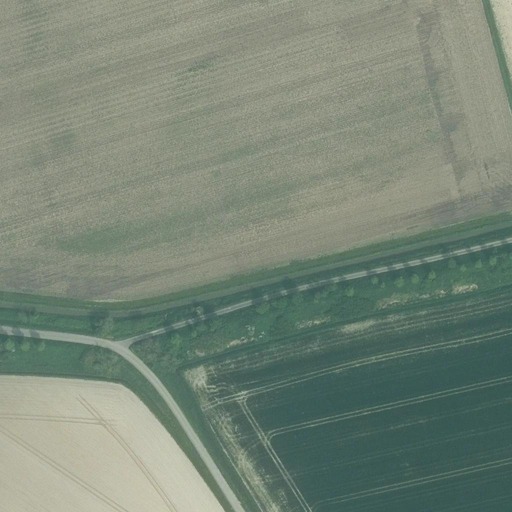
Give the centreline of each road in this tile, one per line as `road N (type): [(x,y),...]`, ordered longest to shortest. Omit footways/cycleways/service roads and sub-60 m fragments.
road 1 (unclassified): [(119,347),(272,295),(511,240)]
road 2 (unclassified): [(240,511),(189,430),(119,347)]
road 3 (unclassified): [(119,347),(0,328)]
